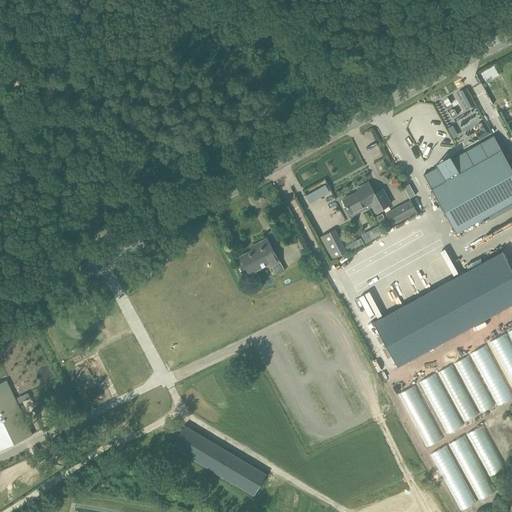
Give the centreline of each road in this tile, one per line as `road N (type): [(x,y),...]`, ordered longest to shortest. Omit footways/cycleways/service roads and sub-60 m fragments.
road 1 (secondary): [(0,317),(511,37)]
road 2 (unknown): [(274,167),(384,382)]
road 3 (track): [(207,0),(0,77)]
road 4 (unknown): [(380,107),(414,169),(432,147),(423,116)]
